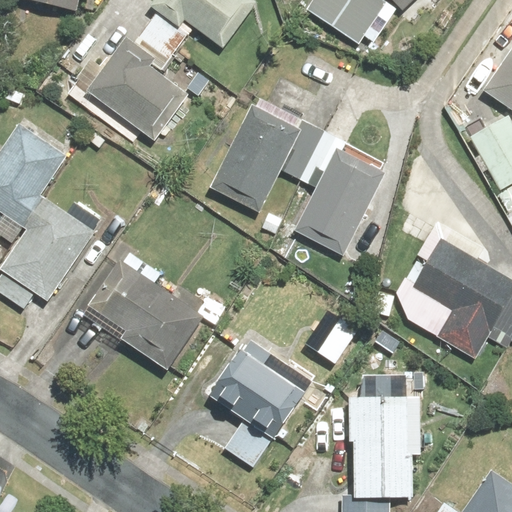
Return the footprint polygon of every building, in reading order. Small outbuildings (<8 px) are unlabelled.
[(18,0),(18,1),(75,13),(77,0),(18,0)] [(255,5),(247,0),(154,0),(147,10),(176,31),(181,24),(221,52),(255,5)] [(358,47),(384,5),(375,0),(313,0),(305,13),(358,47)] [(385,0),(398,14),(413,0),(385,0)] [(122,41),(84,95),(154,144),(187,97),(148,69),(153,62),(122,41)] [(511,50),(482,94),(511,113),(511,50)] [(297,133),(249,108),(207,189),(255,214),(297,133)] [(0,274),(46,305),(93,235),(37,197),(63,158),(15,126),(0,149),(0,217),(23,232),(0,266),(0,274)] [(383,176),(332,152),(292,234),(342,259),(383,176)] [(511,290),(511,284),(437,243),(411,289),(450,311),(435,338),(473,359),(511,290)] [(200,318),(115,262),(83,311),(121,336),(116,343),(163,373),(200,318)] [(245,335),(206,399),(239,419),(226,440),(259,460),(301,392),(267,371),(278,355),(245,335)] [(350,446),(351,502),(410,501),(410,457),(405,457),(404,399),(345,400),(345,446),(350,446)] [(511,511),(511,487),(508,485),(492,508),(490,507),(472,495),(461,511),(511,511)]
